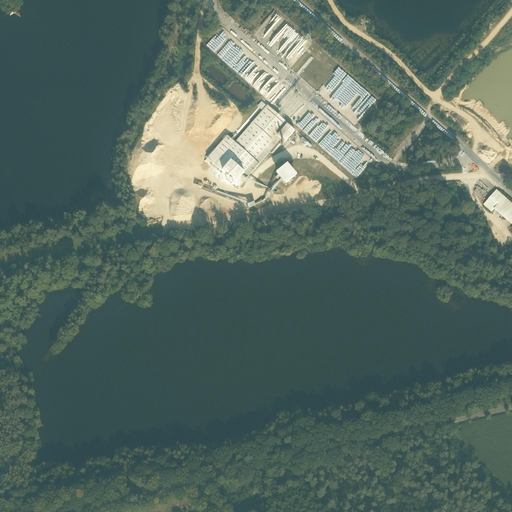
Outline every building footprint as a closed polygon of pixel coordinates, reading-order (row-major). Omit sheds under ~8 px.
[(356,109),(359,112),(373,99),(360,86),(356,90),(361,95),(354,102),(358,106),(356,109)] [(235,143),(215,166),(239,187),(245,180),(281,139),(284,143),(294,131),(287,125),(288,124),(267,106),(267,107),(263,111),(235,143)] [(227,137),(207,159),(215,166),(235,143),(227,137)] [(296,177),(287,166),(277,175),(281,181),(285,186),(296,177)] [(511,205),(496,191),(483,205),(491,213),(494,210),(511,226),(511,205)]
